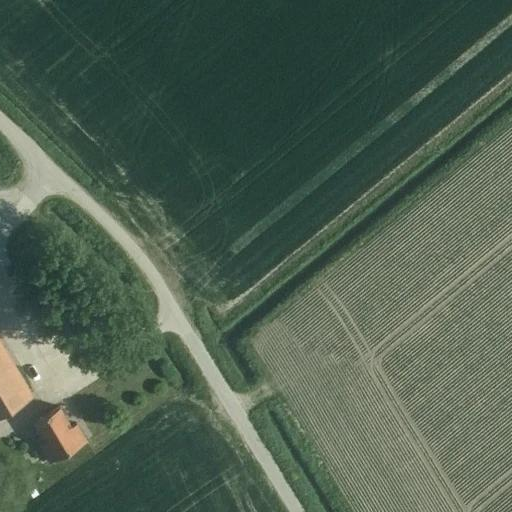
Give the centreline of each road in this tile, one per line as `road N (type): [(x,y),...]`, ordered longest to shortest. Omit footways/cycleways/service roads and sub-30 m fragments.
road 1 (unclassified): [(182,322),(151,271),(0,123)]
road 2 (track): [(298,511),(182,322)]
